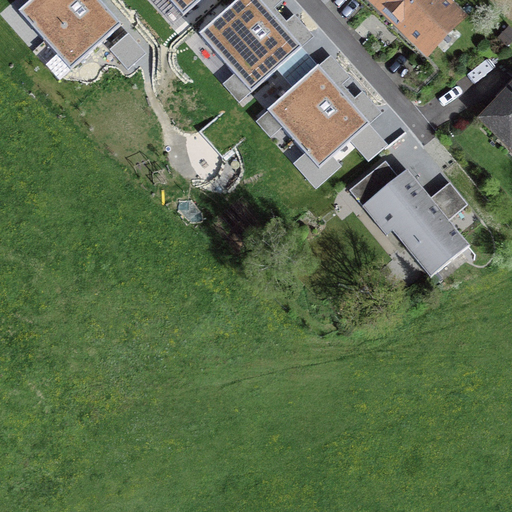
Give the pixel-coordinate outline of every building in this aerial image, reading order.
[(117,21),(98,0),(31,0),(22,9),(70,63),(117,21)] [(194,0),(173,0),(183,10),(194,0)] [(299,46),(257,0),(241,0),(203,34),(252,88),(299,46)] [(391,16),(407,0),(361,0),(372,11),(379,4),(391,16)] [(441,0),(407,0),(391,16),(405,29),(398,36),(416,53),(455,13),(441,0)] [(366,122),(318,68),(271,110),(319,164),(366,122)] [(511,85),(479,119),(499,139),(511,125),(511,85)] [(403,174),(392,160),(357,188),(392,231),(402,223),(416,242),(406,249),(430,278),(469,247),(448,221),(466,206),(456,193),(437,208),(407,171),(403,174)]
